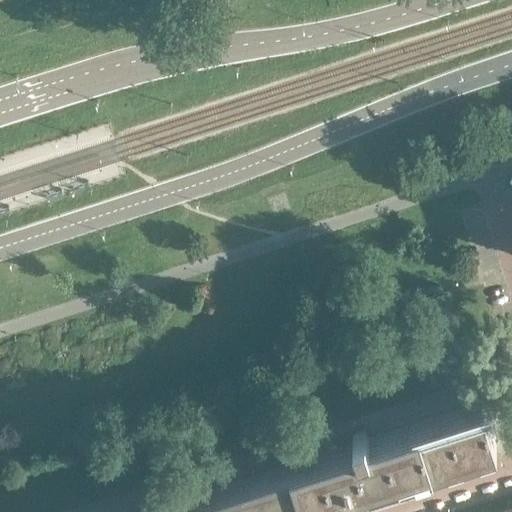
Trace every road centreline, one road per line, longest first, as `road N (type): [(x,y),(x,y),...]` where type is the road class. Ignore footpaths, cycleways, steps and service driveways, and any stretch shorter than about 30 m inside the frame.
road 1 (secondary): [(0,248),(511,65)]
road 2 (secondary): [(452,0),(329,33),(128,70),(0,109)]
road 3 (unclassified): [(392,511),(511,472)]
